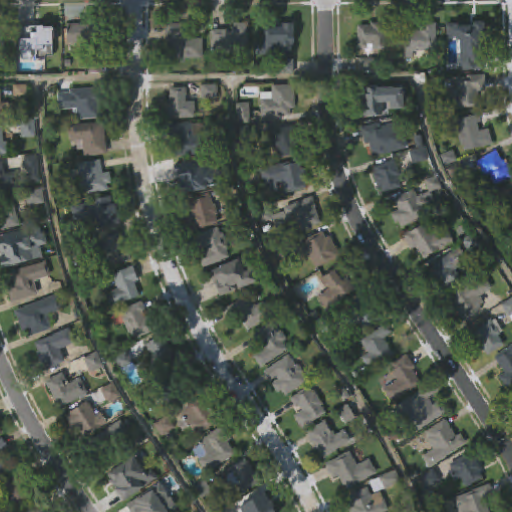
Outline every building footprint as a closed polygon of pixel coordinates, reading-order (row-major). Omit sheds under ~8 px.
[(388,23),(388,51),(372,51),(372,45),(367,45),(367,50),(357,50),(357,27),(370,27),(370,23),(388,23)] [(247,24),(247,54),(211,54),(211,31),(226,31),(226,33),(233,33),(233,24),(247,24)] [(413,52),(413,59),(405,59),(405,52),(404,52),(404,32),(419,32),(419,27),(423,27),(423,24),(436,24),(436,52),(413,52)] [(485,24),(485,51),(472,51),(472,48),(468,48),(468,54),(473,54),(473,72),(457,72),(457,27),(470,27),(470,24),(485,24)] [(54,25),(54,28),(61,28),(61,41),(53,41),(53,58),(45,58),(45,61),(34,62),(34,46),(32,46),(32,60),(19,61),(19,40),(21,40),(21,26),(54,25)] [(70,45),(66,45),(66,25),(104,25),(104,45),(70,45)] [(183,25),(183,36),(188,36),(188,39),(202,39),(202,60),(166,60),(166,25),(183,25)] [(293,25),(293,52),(279,52),(279,49),(274,49),(274,56),(256,56),(256,45),(263,45),(263,28),(279,28),(279,25),(293,25)] [(374,73),(374,61),(355,61),(355,73),(374,73)] [(478,91),(478,107),(453,108),(453,98),(450,98),(450,89),(455,89),(455,79),(467,79),(467,76),(485,76),(485,91),(478,91)] [(402,84),(403,101),(383,102),(383,116),(362,116),(361,108),(359,108),(358,93),(360,93),(360,86),(382,85),(382,87),(402,84)] [(291,86),(291,92),(294,92),(295,115),(260,116),(260,94),(271,93),(271,87),(291,86)] [(216,87),(203,87),(203,99),(216,99),(216,87)] [(101,104),(102,118),(75,119),(75,109),(58,110),(57,95),(69,94),(69,90),(100,88),(101,104)] [(185,100),(185,101),(193,101),(194,117),(167,118),(166,104),(168,104),(168,89),(185,88),(185,100)] [(0,102),(12,102),(12,106),(21,106),(21,117),(0,117),(0,102)] [(479,114),(481,122),(477,123),(479,131),(488,128),(492,143),(464,150),(462,144),(460,144),(457,133),(459,133),(456,119),(479,114)] [(105,141),(106,155),(84,157),(83,150),(76,151),(76,141),(69,142),(68,125),(103,122),(105,141)] [(192,122),(193,135),(205,133),(206,143),(202,144),(203,153),(171,156),(167,124),(192,122)] [(397,122),(400,131),(403,130),(408,148),(373,157),(369,143),(364,144),(360,128),(378,123),(379,127),(397,122)] [(34,124),(21,124),(21,138),(34,138),(34,124)] [(294,126),(298,154),(278,157),(276,145),(273,146),(270,129),(294,126)] [(497,151),(503,160),(506,158),(511,169),(509,171),(511,175),(496,185),(489,174),(486,176),(477,161),(496,150),(497,151)] [(36,155),(39,182),(29,183),(28,172),(23,172),(22,156),(36,155)] [(101,169),(102,173),(108,172),(110,183),(106,184),(107,191),(83,195),(81,186),(79,186),(77,176),(79,176),(77,163),(99,159),(101,169)] [(302,171),(306,188),(285,194),(282,182),(263,187),(259,169),(298,159),(302,171)] [(401,186),(383,194),(380,187),(378,188),(372,173),(375,172),(372,167),(394,159),(401,175),(397,176),(401,186)] [(191,161),(192,165),(199,163),(205,190),(178,196),(176,185),(177,185),(173,165),(191,161)] [(0,162),(2,162),(3,174),(14,172),(16,189),(0,190),(0,162)] [(511,213),(502,200),(505,199),(500,191),(511,182),(511,213)] [(412,189),(417,198),(420,197),(425,205),(422,206),(426,213),(401,227),(398,222),(395,223),(390,214),(398,209),(392,200),(412,189)] [(26,193),(28,207),(44,205),(43,191),(26,193)] [(211,200),(212,205),(214,205),(217,214),(215,214),(218,223),(192,231),(190,225),(187,226),(183,215),(191,213),(187,199),(209,192),(211,200)] [(109,196),(111,204),(115,203),(119,223),(97,228),(95,218),(73,223),(70,207),(109,196)] [(311,197),(321,223),(311,226),(311,228),(300,232),(296,221),(278,227),(274,219),(262,223),(258,211),(271,206),(275,215),(286,211),(285,207),(311,197)] [(17,226),(0,229),(0,201),(12,199),(17,226)] [(424,221),(432,233),(444,226),(454,240),(424,260),(416,247),(412,249),(411,247),(410,248),(403,235),(424,221)] [(217,227),(219,234),(222,233),(228,248),(226,249),(229,257),(202,267),(196,254),(206,250),(204,244),(200,245),(196,235),(217,227)] [(133,260),(103,269),(98,250),(106,248),(103,238),(124,231),(133,260)] [(321,231),(325,238),(329,236),(339,256),(315,268),(301,242),(321,231)] [(0,235),(10,232),(14,245),(33,240),(38,259),(7,268),(3,253),(0,254),(0,235)] [(461,279),(440,292),(426,269),(462,248),(470,262),(456,271),(461,279)] [(242,259),(248,272),(256,268),(262,283),(244,291),(241,284),(237,286),(239,292),(225,298),(218,282),(221,281),(216,271),(242,259)] [(341,301),(327,311),(317,296),(327,290),(319,278),(333,269),(332,267),(343,260),(352,274),(347,277),(355,289),(339,299),(341,301)] [(37,294),(10,303),(6,285),(12,283),(8,272),(42,261),(47,277),(33,281),(37,294)] [(136,298),(107,310),(101,295),(117,288),(112,274),(125,269),(136,298)] [(482,309),(463,322),(447,299),(482,274),(492,288),(480,297),(484,303),(480,306),(482,309)] [(50,328),(31,336),(29,332),(22,334),(13,311),(56,295),(62,310),(46,317),(50,328)] [(248,295),(255,307),(262,302),(271,317),(246,331),(240,321),(237,322),(234,317),(229,320),(223,310),(248,295)] [(366,307),(377,323),(366,331),(359,322),(353,326),(347,317),(349,315),(346,311),(364,298),(369,305),(366,307)] [(142,314),(144,318),(148,316),(155,330),(133,340),(129,332),(127,333),(123,324),(115,327),(109,315),(139,302),(144,313),(142,314)] [(495,319),(503,331),(498,335),(504,344),(488,355),(484,349),(481,351),(473,338),(475,337),(471,332),(490,319),(492,321),(495,319)] [(269,323),(276,333),(280,330),(286,339),(282,342),(287,350),(260,368),(253,357),(265,349),(254,333),(269,323)] [(394,354),(363,376),(359,370),(365,366),(360,359),(368,353),(360,341),(385,324),(391,333),(384,339),(394,354)] [(65,362),(40,373),(33,356),(38,354),(33,343),(68,328),(75,343),(59,350),(65,362)] [(177,363),(151,378),(143,365),(152,360),(144,345),(161,335),(177,363)] [(511,385),(505,390),(497,378),(504,373),(494,357),(511,345),(511,385)] [(421,384),(391,403),(383,390),(397,380),(391,372),(395,369),(391,364),(406,354),(414,367),(411,369),(421,384)] [(288,355),(295,366),(298,365),(306,381),(284,396),(275,382),(278,380),(270,367),(288,355)] [(63,377),(67,384),(79,378),(87,394),(58,409),(44,382),(61,373),(63,377)] [(187,397),(173,408),(156,383),(171,373),(187,397)] [(308,387),(311,392),(314,391),(323,405),(321,406),(326,414),(302,429),(294,416),(300,412),(297,407),(295,408),(289,399),(308,387)] [(426,396),(432,405),(435,403),(443,414),(418,430),(400,403),(422,389),(426,396)] [(203,402),(209,411),(211,409),(219,421),(189,441),(183,430),(181,432),(175,423),(181,419),(179,417),(183,408),(200,397),(203,402)] [(91,409),(92,411),(97,408),(107,424),(80,441),(63,416),(86,401),(91,409)] [(448,425),(456,437),(460,435),(466,444),(430,468),(423,456),(433,449),(423,433),(444,419),(448,425)] [(331,429),(335,435),(343,430),(351,442),(324,460),(318,451),(317,452),(309,440),(310,439),(306,432),(325,420),(331,429)] [(235,454),(206,474),(196,461),(198,460),(191,450),(199,445),(198,443),(203,440),(201,439),(221,424),(231,438),(226,442),(235,454)] [(0,458),(8,472),(0,476),(0,438),(6,448),(0,451),(0,453),(1,455),(0,456),(0,458)] [(349,452),(356,466),(368,460),(376,474),(346,490),(339,475),(332,479),(324,465),(349,452)] [(479,471),(483,479),(466,488),(460,478),(454,482),(449,472),(451,470),(448,464),(468,453),(479,471)] [(259,482),(243,493),(244,494),(237,499),(230,488),(227,490),(221,481),(229,476),(225,470),(244,458),(259,482)] [(134,459),(143,474),(152,468),(159,479),(147,487),(148,490),(128,503),(118,488),(116,489),(111,480),(112,479),(109,475),(134,459)] [(401,484),(384,491),(383,489),(374,494),(369,482),(395,470),(401,484)] [(32,493),(8,509),(0,496),(0,483),(18,471),(32,493)] [(489,511),(458,511),(453,499),(488,484),(492,494),(484,498),(489,511)] [(367,488),(375,506),(383,502),(387,511),(348,511),(346,506),(349,504),(346,497),(367,488)] [(160,511),(137,511),(131,502),(147,491),(160,511)] [(258,496),(263,505),(271,501),(276,510),(274,511),(242,511),(239,506),(258,496)] [(23,511),(41,500),(46,509),(41,511),(23,511)]
